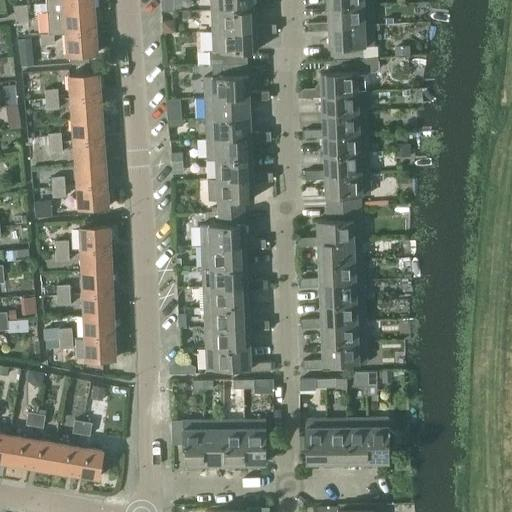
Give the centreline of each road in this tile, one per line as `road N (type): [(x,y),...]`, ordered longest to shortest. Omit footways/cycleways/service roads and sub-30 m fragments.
road 1 (residential): [(151,488),(127,0)]
road 2 (residential): [(290,486),(280,221),(290,196),(291,0)]
road 3 (residential): [(151,488),(290,486)]
